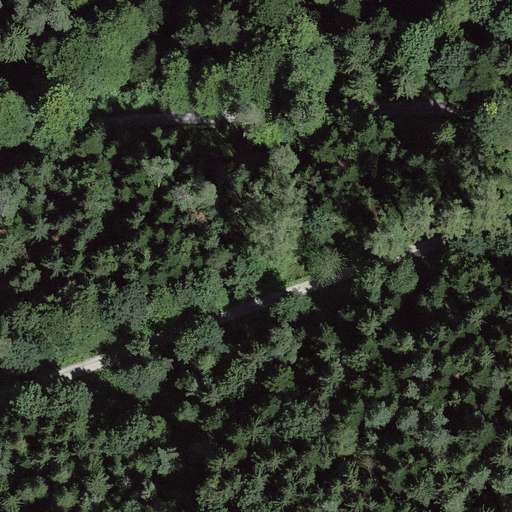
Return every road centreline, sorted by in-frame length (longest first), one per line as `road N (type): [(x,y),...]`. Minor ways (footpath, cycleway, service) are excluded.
road 1 (track): [(0,400),(511,220)]
road 2 (track): [(511,104),(139,121),(0,139)]
